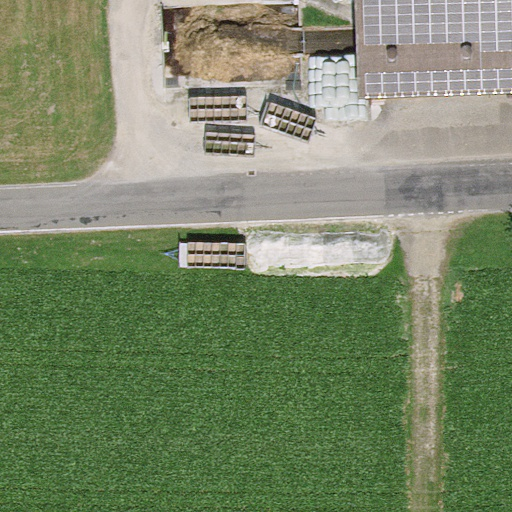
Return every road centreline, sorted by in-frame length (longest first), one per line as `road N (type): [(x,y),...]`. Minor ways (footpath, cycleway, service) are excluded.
road 1 (unclassified): [(511,186),(0,210)]
road 2 (track): [(425,190),(423,511)]
